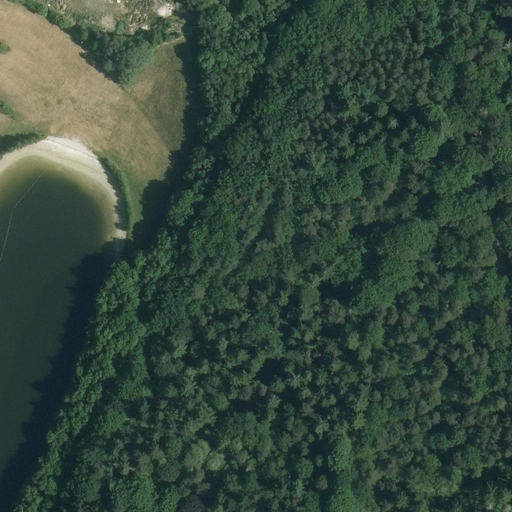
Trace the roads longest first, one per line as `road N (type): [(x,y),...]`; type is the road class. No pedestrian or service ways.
road 1 (track): [(344,511),(388,303),(396,216),(511,154)]
road 2 (unclassified): [(511,306),(437,0)]
